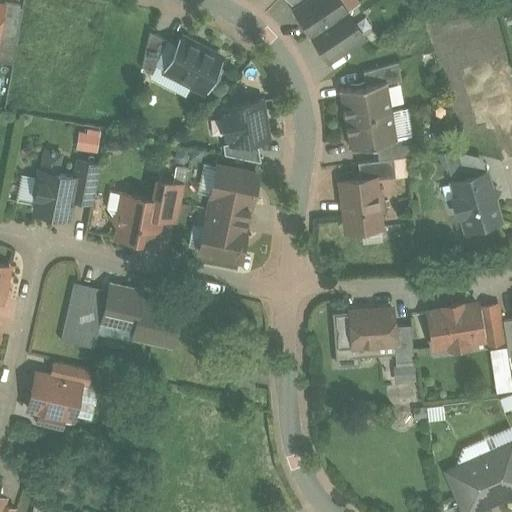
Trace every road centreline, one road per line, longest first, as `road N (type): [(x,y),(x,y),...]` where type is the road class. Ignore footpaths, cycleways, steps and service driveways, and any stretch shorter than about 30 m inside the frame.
road 1 (residential): [(287,288),(304,144),(298,89),(278,48),(243,19),(196,0)]
road 2 (residential): [(287,288),(41,242)]
road 3 (residential): [(327,511),(292,443),(284,392),(287,288)]
road 4 (residential): [(287,288),(511,268)]
road 5 (residential): [(0,412),(41,242)]
